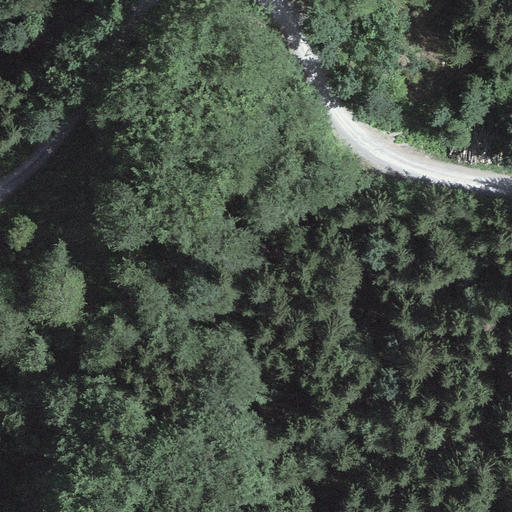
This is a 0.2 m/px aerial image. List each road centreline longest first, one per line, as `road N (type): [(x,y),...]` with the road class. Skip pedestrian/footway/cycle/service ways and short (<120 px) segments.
road 1 (track): [(511,188),(395,161),(347,122),(276,0)]
road 2 (track): [(142,0),(24,174),(0,183)]
